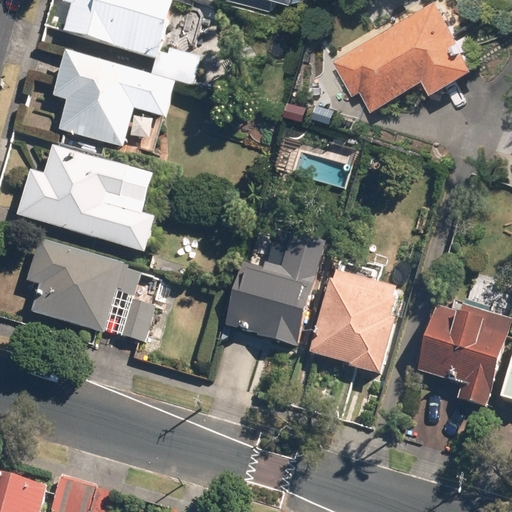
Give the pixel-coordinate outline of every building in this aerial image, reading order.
[(161,55),(177,0),(65,0),(64,5),(72,7),(65,33),(158,62),(154,76),(192,88),(200,59),(172,51),(170,58),(161,55)] [(445,0),(440,0),(341,57),(374,115),(437,80),(445,93),(485,70),(445,0)] [(168,123),(179,87),(69,55),(56,99),(69,103),(60,133),(125,153),(137,114),(168,123)] [(32,172),(18,218),(147,257),(157,223),(144,219),(156,180),(54,149),(45,176),(32,172)] [(332,244),(262,225),(251,265),(235,324),(305,343),(332,244)] [(130,268),(42,242),(29,284),(40,288),(33,315),(106,337),(107,333),(146,344),(156,311),(136,305),(143,278),(128,274),(130,268)] [(413,293),(344,273),(319,356),(388,377),(413,293)] [(511,344),(511,326),(443,308),(426,373),(465,384),(461,399),(495,408),(511,344)] [(228,378),(253,385),(264,348),(239,341),(228,378)] [(0,511),(41,511),(50,483),(0,468),(0,511)] [(61,479),(51,511),(101,511),(107,492),(61,479)]
